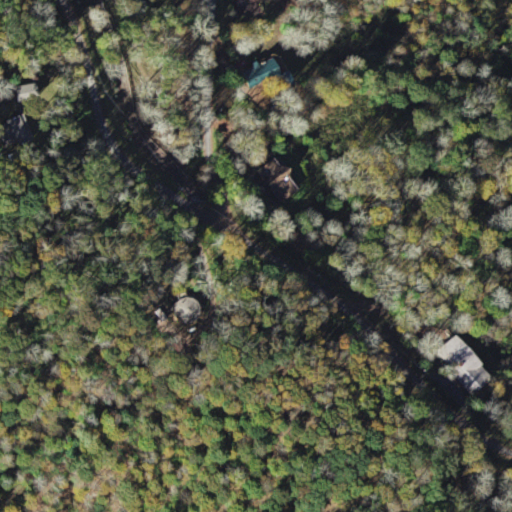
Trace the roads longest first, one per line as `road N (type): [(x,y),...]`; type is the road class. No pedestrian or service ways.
road 1 (residential): [(511,453),(417,387),(339,299),(111,158),(65,0)]
road 2 (residential): [(220,219),(208,155),(210,0)]
